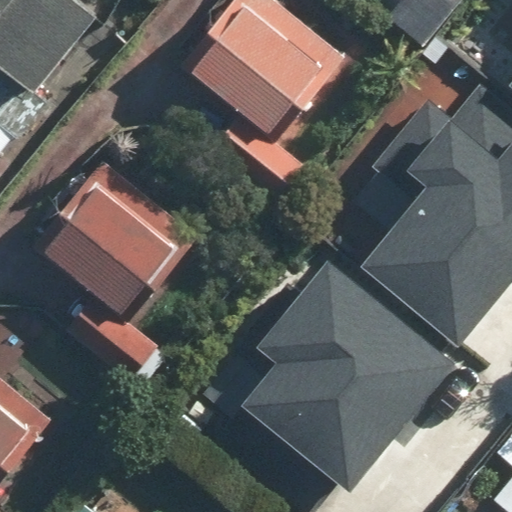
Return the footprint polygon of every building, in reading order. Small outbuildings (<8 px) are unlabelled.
[(30,88),(98,8),(88,0),(0,0),(0,121),(13,132),(41,98),(30,88)] [(279,0),(221,0),(170,62),(223,105),(207,124),(279,183),(369,73),(279,0)] [(511,9),(460,82),(511,120),(511,9)] [(511,238),(511,145),(449,95),(423,73),(361,147),(390,166),(314,258),(424,347),(511,238)] [(145,285),(188,233),(102,162),(31,248),(107,311),(135,276),(145,285)] [(415,351),(287,260),(191,386),(222,399),(192,440),(290,511),(415,351)] [(0,470),(2,472),(46,418),(0,380),(0,470)] [(511,484),(499,500),(511,510),(511,484)]
